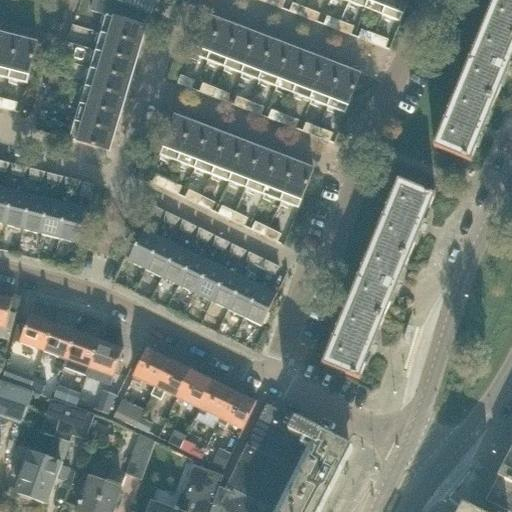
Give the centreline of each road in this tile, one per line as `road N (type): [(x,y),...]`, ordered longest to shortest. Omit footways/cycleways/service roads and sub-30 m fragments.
road 1 (residential): [(272,376),(311,272),(333,249),(371,129),(435,0)]
road 2 (residential): [(0,147),(125,181),(184,0)]
road 3 (residential): [(272,376),(84,292),(0,270)]
road 4 (secondary): [(511,185),(409,440)]
road 5 (residential): [(409,440),(272,376)]
